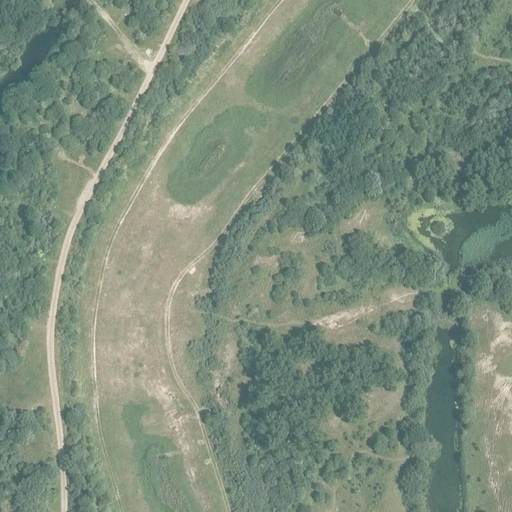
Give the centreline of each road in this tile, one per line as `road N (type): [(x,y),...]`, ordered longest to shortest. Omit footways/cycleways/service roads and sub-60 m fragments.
road 1 (track): [(228,511),(198,411),(171,364),(165,325),(172,290),(413,0)]
road 2 (track): [(122,511),(92,380),(94,309),(108,250),(161,149),(282,0)]
road 3 (track): [(63,511),(49,351),(61,257),(153,68)]
